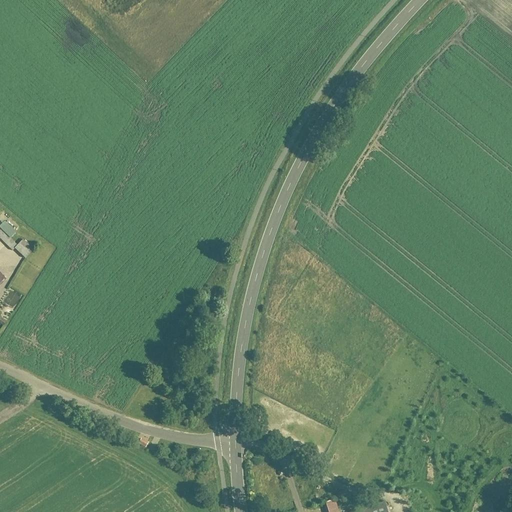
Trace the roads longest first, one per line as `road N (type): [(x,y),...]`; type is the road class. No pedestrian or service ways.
road 1 (tertiary): [(423,0),(343,94),(283,200),(242,341),(235,443)]
road 2 (residential): [(0,366),(124,424),(235,443)]
